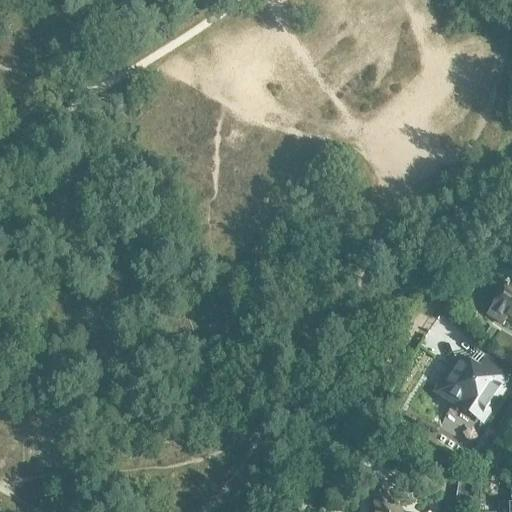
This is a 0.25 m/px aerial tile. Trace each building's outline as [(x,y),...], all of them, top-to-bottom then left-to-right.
[(511,290),(509,289),(510,287),(507,285),(487,315),(503,326),(508,318),(511,320),(511,290)] [(489,341),(495,331),(491,328),(485,338),(489,341)] [(511,345),(508,343),(511,339),(500,332),(492,346),(511,359),(511,357),(511,345)] [(459,358),(436,393),(456,407),(458,404),(484,420),(511,377),(511,376),(485,360),(478,371),(459,358)] [(511,511),(511,478),(506,489),(510,492),(511,504),(498,505),(498,511),(511,511)] [(401,511),(382,489),(367,498),(372,511),(401,511)]
